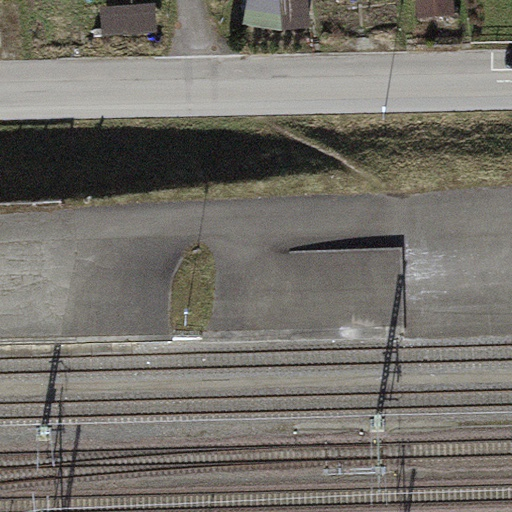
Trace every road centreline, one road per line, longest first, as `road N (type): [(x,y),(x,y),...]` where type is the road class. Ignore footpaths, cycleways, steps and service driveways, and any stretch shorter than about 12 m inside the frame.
road 1 (residential): [(215,89),(511,82)]
road 2 (residential): [(0,94),(215,89)]
